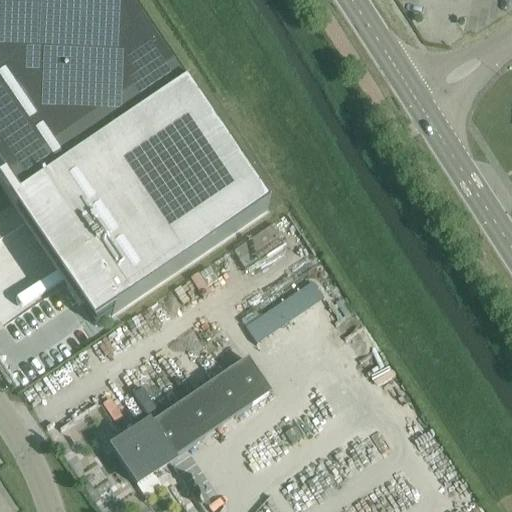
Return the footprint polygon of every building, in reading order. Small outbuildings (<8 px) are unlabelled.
[(0,0),(0,180),(15,203),(183,89),(122,0),(0,0)] [(183,89),(15,203),(8,208),(58,282),(78,312),(82,309),(94,328),(266,212),(183,89)] [(240,318),(250,334),(318,291),(308,275),(240,318)] [(136,487),(270,396),(246,362),(112,452),(136,487)] [(181,496),(209,483),(201,465),(173,478),(181,496)] [(475,496),(454,509),(455,511),(476,511),(482,508),(475,496)]
